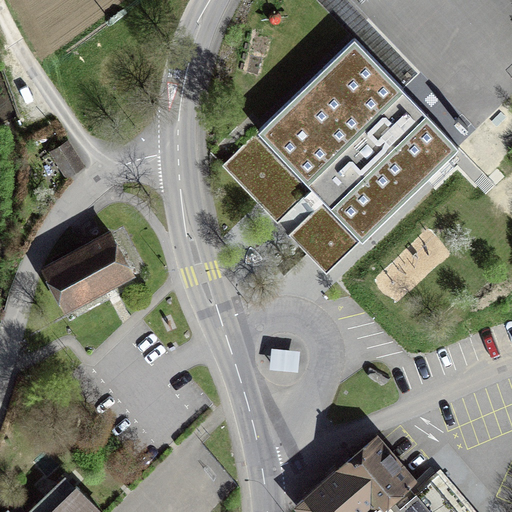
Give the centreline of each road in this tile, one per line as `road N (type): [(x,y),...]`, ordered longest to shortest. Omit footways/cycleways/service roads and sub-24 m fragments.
road 1 (tertiary): [(261,466),(193,248),(177,151)]
road 2 (residential): [(0,355),(25,276),(66,207),(111,169),(177,151)]
road 3 (residential): [(511,368),(261,466)]
road 4 (tertiary): [(177,151),(182,78),(211,0)]
